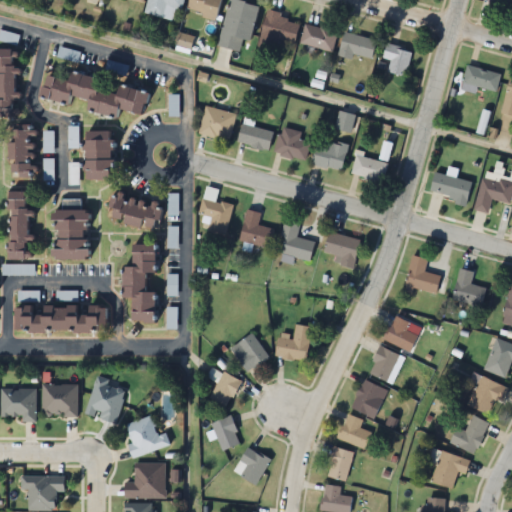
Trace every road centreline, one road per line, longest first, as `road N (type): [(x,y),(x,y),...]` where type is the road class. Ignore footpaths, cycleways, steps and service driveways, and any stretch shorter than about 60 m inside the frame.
road 1 (residential): [(455,0),(376,279),(305,428),(285,511)]
road 2 (residential): [(511,252),(187,160)]
road 3 (residential): [(511,43),(350,0)]
road 4 (residential): [(94,511),(93,461),(0,453)]
